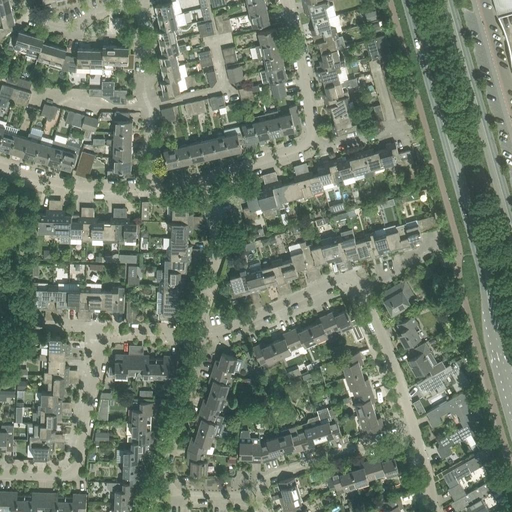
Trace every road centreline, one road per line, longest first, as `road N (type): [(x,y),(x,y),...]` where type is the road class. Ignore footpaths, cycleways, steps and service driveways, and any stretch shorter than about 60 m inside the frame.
road 1 (secondary): [(408,0),(511,387)]
road 2 (residential): [(158,187),(140,5),(106,9),(77,32),(36,21),(31,0)]
road 3 (residential): [(196,333),(106,334),(73,472),(0,474)]
road 4 (secondary): [(511,217),(451,0)]
road 5 (residential): [(361,285),(342,279),(205,334)]
road 6 (residential): [(415,431),(261,483)]
road 7 (residential): [(0,165),(73,186),(158,187)]
road 8 (residential): [(196,333),(221,241),(207,180)]
road 9 (residential): [(415,431),(361,285)]
road 10 (residential): [(310,137),(285,0)]
road 11 (residential): [(164,466),(205,334)]
road 12 (unclassified): [(511,125),(477,0)]
